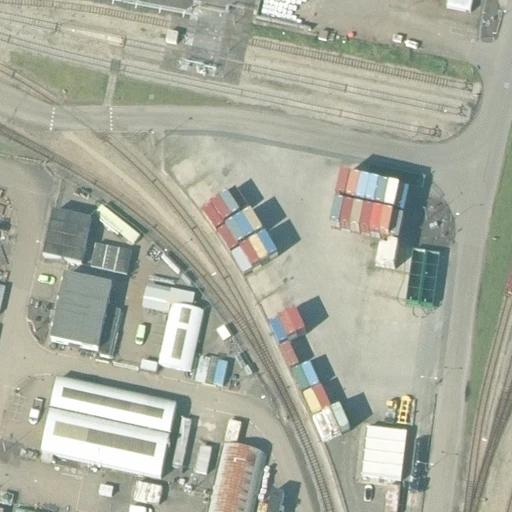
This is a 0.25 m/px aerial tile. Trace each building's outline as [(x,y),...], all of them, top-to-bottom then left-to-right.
[(54,214),(44,259),(82,267),(92,222),(54,214)] [(115,274),(120,251),(97,246),(92,269),(115,274)] [(120,251),(115,274),(127,277),(132,253),(120,250),(120,251)] [(52,343),(98,352),(112,287),(66,277),(52,343)] [(191,373),(191,371),(204,313),(173,306),(160,366),(191,373)] [(177,407),(58,381),(42,454),(161,480),(177,407)] [(237,445),(242,426),(230,423),(225,442),(237,445)] [(367,429),(362,478),(401,482),(407,434),(367,429)] [(254,511),(258,495),(267,456),(224,446),(208,511),(254,511)] [(201,449),(196,474),(208,477),(213,451),(201,449)] [(280,511),(285,496),(273,493),(268,511),(280,511)]
